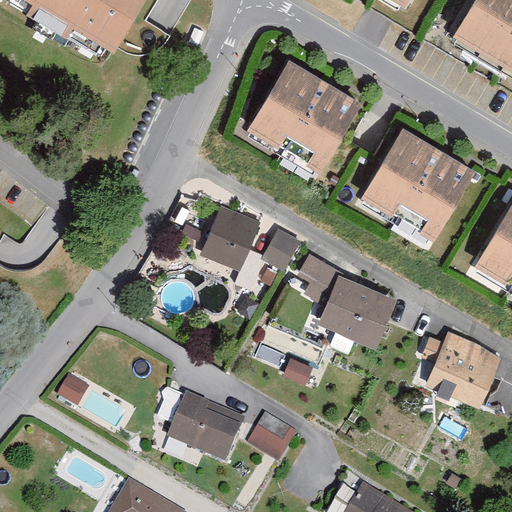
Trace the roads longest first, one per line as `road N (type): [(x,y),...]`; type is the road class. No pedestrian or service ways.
road 1 (residential): [(268,0),(511,147)]
road 2 (residential): [(244,0),(125,241)]
road 3 (residential): [(125,241),(0,407)]
road 4 (residential): [(125,241),(0,160)]
